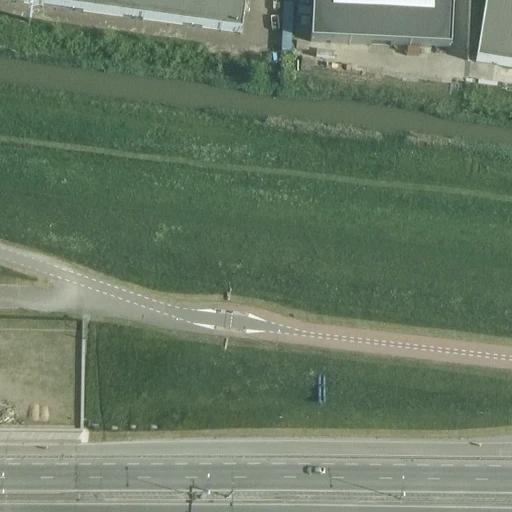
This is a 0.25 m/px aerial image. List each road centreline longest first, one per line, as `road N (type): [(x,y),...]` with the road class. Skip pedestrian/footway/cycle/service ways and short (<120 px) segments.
road 1 (unclassified): [(0,257),(173,316),(511,360)]
road 2 (primary): [(511,481),(0,472)]
